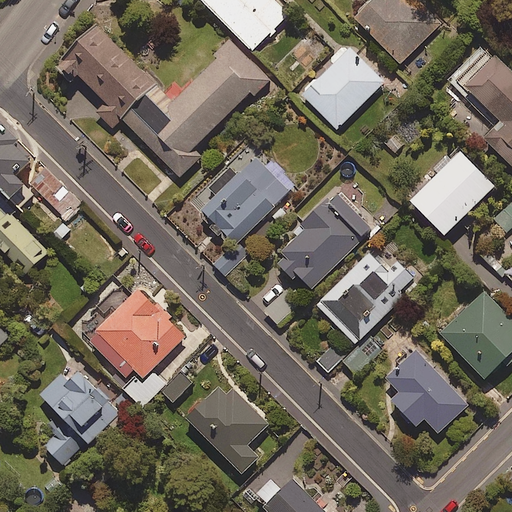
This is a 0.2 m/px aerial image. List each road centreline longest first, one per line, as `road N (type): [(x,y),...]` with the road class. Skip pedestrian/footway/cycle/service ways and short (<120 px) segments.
road 1 (residential): [(415,511),(0,85)]
road 2 (residential): [(511,427),(425,511)]
